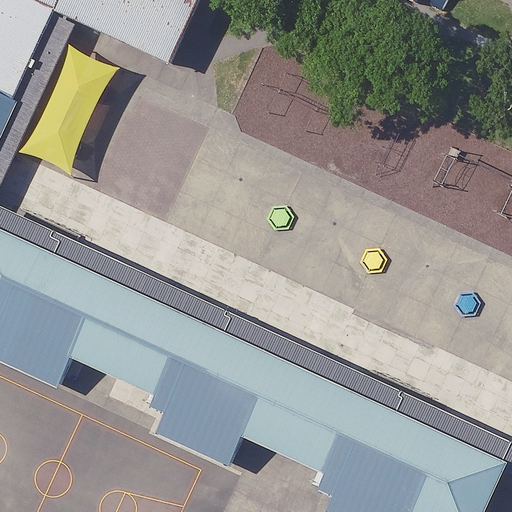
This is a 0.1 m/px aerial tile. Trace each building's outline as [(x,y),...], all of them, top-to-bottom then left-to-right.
[(377,0),(299,0),(364,30),(377,0)] [(511,29),(501,24),(473,85),(511,102),(511,29)] [(0,71),(15,41),(0,33),(0,71)] [(407,287),(182,182),(149,252),(375,357),(407,287)] [(449,511),(457,497),(0,284),(0,388),(266,511),(449,511)] [(511,383),(511,341),(434,305),(399,381),(493,425),(511,383)] [(511,511),(511,446),(481,511),(511,511)]
